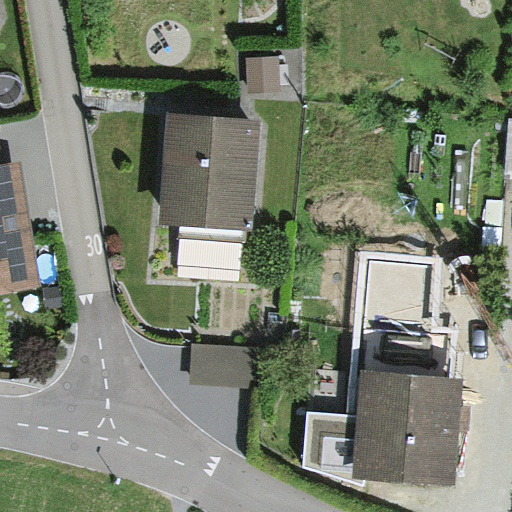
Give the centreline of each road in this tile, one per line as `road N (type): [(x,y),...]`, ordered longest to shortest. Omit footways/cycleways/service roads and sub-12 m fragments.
road 1 (residential): [(50,0),(118,433)]
road 2 (unclassified): [(118,433),(250,511)]
